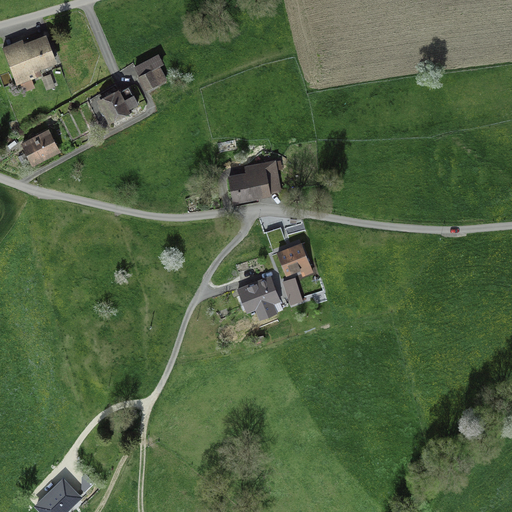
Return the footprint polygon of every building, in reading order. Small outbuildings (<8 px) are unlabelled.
[(53,60),(45,39),(4,55),(15,84),(35,77),(35,76),(39,74),(36,66),(52,60),(53,60)] [(156,56),(134,68),(145,89),(164,79),(158,67),(161,65),(156,56)] [(127,110),(136,105),(127,88),(119,92),(118,92),(99,101),(101,105),(98,107),(100,113),(104,111),(109,120),(111,121),(129,112),(127,110)] [(47,132),(21,146),(25,153),(31,164),(57,151),(47,132)] [(28,165),(23,154),(17,157),(23,168),(28,165)] [(258,196),(269,194),(278,192),(274,170),(272,162),(263,163),(248,166),(250,175),(228,179),(232,201),(248,198),(258,196)] [(300,244),(277,254),(282,267),(285,275),(299,269),(301,273),(310,270),(308,266),(309,266),(300,244)] [(270,303),(277,300),(275,294),(269,279),(238,291),(246,313),(256,309),(260,320),(274,314),(270,303)] [(320,283),(302,289),(300,285),(285,290),(290,305),(305,299),(305,298),(323,293),(320,283)] [(62,481),(36,506),(35,506),(39,510),(39,509),(42,511),(62,511),(78,498),(77,497),(62,481)]
